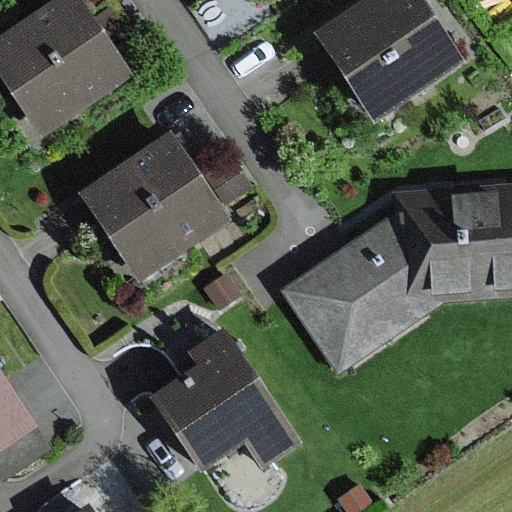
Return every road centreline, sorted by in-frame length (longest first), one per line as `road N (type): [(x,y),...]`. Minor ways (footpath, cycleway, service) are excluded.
road 1 (residential): [(158,0),(281,179)]
road 2 (residential): [(0,260),(88,384)]
